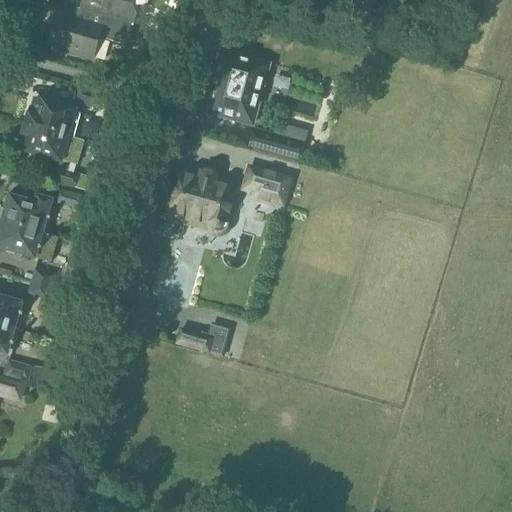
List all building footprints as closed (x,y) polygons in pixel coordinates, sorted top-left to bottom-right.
[(103,0),(99,16),(132,26),(134,16),(130,7),(117,3),(117,0),(103,0)] [(91,14),(87,25),(57,16),(51,36),(49,41),(50,41),(47,48),(91,61),(97,39),(120,46),(127,43),(132,26),(99,16),(91,14)] [(146,23),(135,19),(133,25),(145,28),(146,23)] [(210,89),(204,112),(251,124),(266,66),(220,54),(214,77),(218,78),(214,90),(210,89)] [(76,105),(95,110),(96,107),(99,96),(79,91),(76,105)] [(96,107),(107,110),(111,98),(99,95),(99,96),(96,107)] [(29,110),(24,125),(73,139),(80,118),(72,115),(73,113),(34,101),(31,111),(29,110)] [(24,137),(20,151),(57,162),(77,167),(84,142),(73,139),(24,125),(21,136),(24,137)] [(300,164),(305,144),(282,137),(254,129),(248,149),(300,164)] [(249,169),(243,190),(253,193),(252,197),(282,205),(289,180),(249,169)] [(231,204),(236,187),(232,186),(230,183),(222,181),(219,183),(213,181),(212,179),(203,176),(201,177),(195,176),(193,173),(185,171),(182,172),(178,171),(165,217),(188,224),(190,226),(198,228),(201,227),(209,230),(213,233),(217,234),(221,234),(225,232),(227,228),(228,224),(227,219),(228,216),(230,215),(233,207),(231,204)] [(57,172),(54,184),(73,189),(73,188),(76,177),(57,172)] [(58,193),(54,205),(85,214),(89,201),(58,193)] [(2,209),(0,216),(0,223),(45,235),(52,212),(52,210),(47,209),(49,202),(21,194),(19,201),(8,197),(4,209),(2,209)] [(0,251),(36,261),(36,260),(38,260),(51,264),(58,239),(45,235),(0,223),(0,251)] [(32,284),(51,291),(55,278),(35,273),(32,284)] [(51,291),(32,284),(28,296),(41,300),(38,309),(65,317),(71,296),(51,291)] [(93,286),(89,302),(109,307),(113,292),(93,286)] [(0,325),(16,331),(23,305),(0,298),(0,325)] [(145,338),(152,313),(115,303),(108,328),(132,334),(145,338)] [(232,329),(211,323),(208,333),(207,337),(199,335),(180,329),(175,346),(208,355),(208,356),(224,360),(232,329)] [(16,331),(0,325),(0,352),(9,355),(16,331)] [(28,384),(32,368),(9,362),(4,377),(28,384)] [(29,380),(52,386),(53,380),(55,381),(57,372),(33,366),(29,380)] [(0,390),(23,397),(26,385),(0,377),(0,390)]
